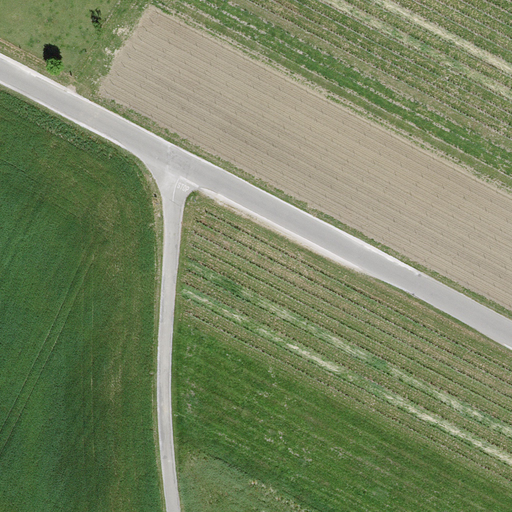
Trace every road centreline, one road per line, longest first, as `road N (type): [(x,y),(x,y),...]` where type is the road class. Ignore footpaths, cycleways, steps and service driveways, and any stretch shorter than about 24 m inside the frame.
road 1 (tertiary): [(511,336),(182,163)]
road 2 (unclassified): [(182,163),(173,198),(166,376),(174,511)]
road 3 (tertiary): [(182,163),(0,68)]
road 4 (track): [(83,114),(91,69),(134,0)]
